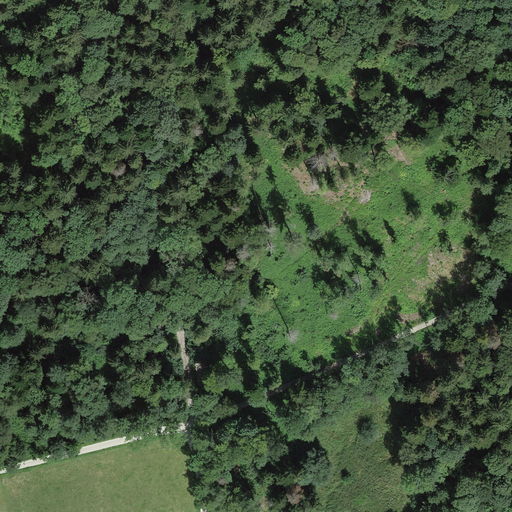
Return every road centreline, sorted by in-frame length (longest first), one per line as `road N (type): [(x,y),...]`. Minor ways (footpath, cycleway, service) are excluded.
road 1 (track): [(195,423),(153,190),(74,0)]
road 2 (track): [(195,423),(511,284)]
road 3 (track): [(0,466),(195,423),(207,511)]
